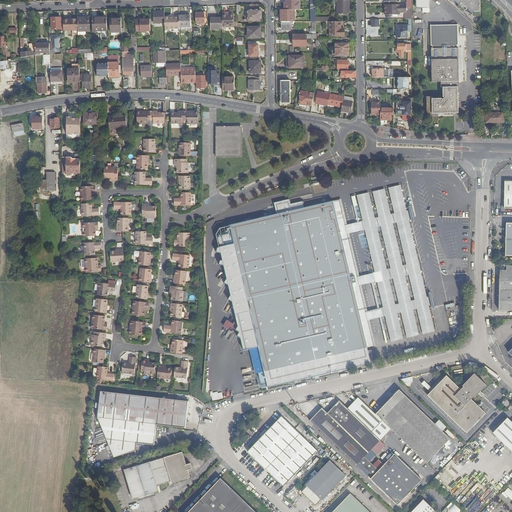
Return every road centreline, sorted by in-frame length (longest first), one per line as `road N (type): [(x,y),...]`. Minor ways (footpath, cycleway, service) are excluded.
road 1 (unclassified): [(479,350),(240,406),(222,439),(227,458),(283,511)]
road 2 (secondary): [(270,112),(172,95),(94,96),(0,112)]
road 3 (unknown): [(284,396),(396,508),(425,474),(395,447)]
road 4 (unclassified): [(481,156),(479,350)]
road 5 (unclassified): [(341,151),(190,217),(164,219)]
road 6 (unknown): [(245,405),(218,346),(210,239)]
road 7 (residential): [(114,346),(153,350),(164,219)]
road 8 (residential): [(360,0),(360,127)]
